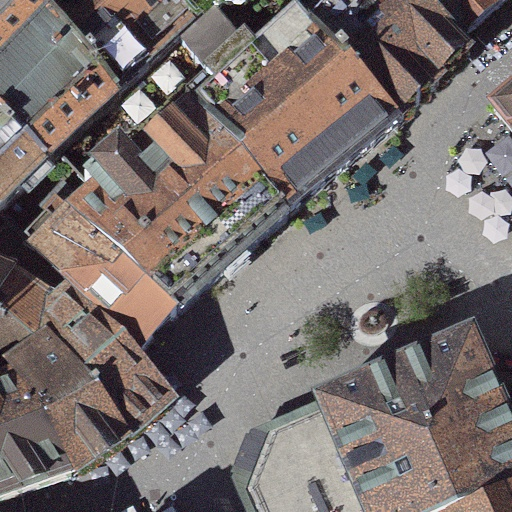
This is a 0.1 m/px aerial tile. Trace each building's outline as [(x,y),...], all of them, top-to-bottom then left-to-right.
[(36,0),(24,11),(101,109),(175,36),(161,19),(144,0),(36,0)] [(144,0),(161,19),(176,0),(181,0),(195,10),(208,0),(144,0)] [(385,0),(297,0),(271,22),(377,140),(403,114),(453,66),(385,0)] [(487,0),(385,0),(453,66),(499,13),(487,0)] [(511,0),(487,0),(499,13),(511,1),(511,0)] [(257,7),(153,97),(273,225),(377,140),(271,22),(257,7)] [(0,31),(0,140),(38,178),(101,109),(24,11),(0,31)] [(39,210),(50,225),(152,329),(220,271),(273,225),(153,97),(103,147),(39,210)] [(511,99),(495,114),(511,134),(511,99)] [(0,217),(38,178),(0,140),(0,217)] [(50,225),(20,256),(119,361),(138,343),(152,329),(50,225)] [(134,466),(180,425),(74,321),(47,356),(134,466)] [(134,466),(47,356),(4,389),(7,396),(72,503),(134,466)] [(235,511),(511,511),(511,487),(460,364),(309,427),(245,454),(230,473),(228,493),(235,511)] [(0,511),(46,511),(72,503),(7,396),(0,399),(0,511)]
